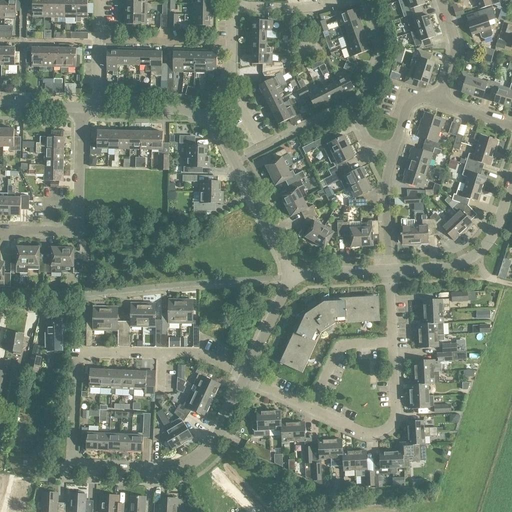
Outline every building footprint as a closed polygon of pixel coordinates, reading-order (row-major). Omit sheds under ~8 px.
[(16,0),(4,0),(4,19),(15,19),(16,0)] [(32,0),(32,18),(44,18),(44,0),(32,0)] [(44,0),(44,18),(51,18),(51,23),(55,23),(55,22),(55,0),(44,0)] [(58,18),(66,18),(65,0),(55,0),(55,22),(55,23),(58,23),(58,18)] [(65,0),(66,18),(77,18),(76,0),(65,0)] [(88,0),(76,0),(77,18),(88,18),(88,0)] [(406,10),(408,16),(422,12),(420,6),(425,4),(423,0),(404,0),(408,10),(406,10)] [(480,0),(484,8),(492,5),(489,0),(480,0)] [(127,6),(125,6),(125,14),(142,14),(147,15),(147,3),(148,3),(125,3),(128,3),(127,6)] [(191,15),(210,16),(211,12),(213,12),(213,5),(197,4),(190,4),(190,15),(191,15)] [(479,18),(467,22),(472,35),(479,33),(481,38),(484,39),(491,37),(492,34),(490,29),(491,29),(488,21),(496,19),(492,8),(478,13),(479,18)] [(324,21),(316,23),(320,33),(328,31),(339,27),(339,26),(357,20),(353,10),(335,17),(337,22),(326,26),(324,21)] [(422,12),(408,16),(405,17),(411,33),(415,32),(432,26),(428,15),(423,17),(422,12)] [(142,14),(125,14),(125,25),(147,25),(147,19),(152,19),(152,15),(147,15),(142,14)] [(170,15),(170,29),(178,29),(178,15),(170,15)] [(191,15),(190,26),(210,26),(210,16),(191,15)] [(361,22),(358,23),(357,20),(339,26),(339,27),(340,27),(343,37),(348,35),(363,29),(361,22)] [(253,21),(252,31),(272,31),(273,21),(253,21)] [(432,26),(415,32),(411,33),(415,47),(418,46),(419,48),(432,44),(430,38),(435,36),(432,26)] [(364,38),(366,37),(363,29),(348,35),(343,37),(347,47),(346,47),(346,48),(365,41),(364,38)] [(250,34),(250,42),(266,42),(266,32),(272,32),(272,31),(252,31),(252,35),(250,34)] [(358,66),(354,56),(368,51),(365,41),(346,48),(350,57),(347,59),(348,62),(358,66)] [(252,53),(266,53),(272,53),(272,49),(266,49),(266,42),(250,42),(250,50),(252,50),(252,53)] [(15,48),(4,48),(4,66),(6,66),(6,71),(9,71),(9,66),(15,66),(15,63),(19,63),(19,53),(15,53),(15,48)] [(39,72),(43,72),(44,48),(32,48),(32,67),(39,67),(39,72)] [(47,67),(54,67),(54,48),(44,48),(43,72),(46,72),(47,67)] [(61,72),(65,73),(65,48),(54,48),(54,67),(61,67),(61,72)] [(76,49),(65,48),(65,73),(68,73),(68,67),(79,67),(80,56),(76,56),(76,49)] [(118,66),(129,66),(129,50),(122,49),(122,52),(118,52),(118,66)] [(129,66),(140,66),(140,50),(129,50),(129,66)] [(148,50),(140,50),(140,66),(146,66),(146,73),(151,73),(151,76),(151,72),(152,53),(148,53),(148,50)] [(173,73),(184,73),(184,50),(173,50),(173,73)] [(184,50),(184,73),(195,73),(195,67),(195,51),(187,51),(187,50),(184,50)] [(195,67),(195,73),(206,74),(206,54),(203,53),(203,51),(195,51),(195,67)] [(429,62),(431,56),(418,51),(416,57),(418,58),(414,68),(431,73),(435,63),(429,62)] [(118,66),(118,52),(107,52),(107,71),(113,72),(113,76),(117,76),(118,66)] [(161,82),(167,82),(167,67),(162,67),(162,53),(152,53),(151,72),(151,76),(161,76),(161,82)] [(252,53),(252,64),(268,64),(267,72),(283,69),(282,63),(272,63),(272,53),(266,53),(252,53)] [(468,53),(465,60),(474,63),(477,56),(468,53)] [(217,54),(206,54),(206,74),(216,74),(216,78),(221,78),(221,69),(217,69),(217,54)] [(322,60),(316,63),(319,67),(321,72),(327,69),(322,60)] [(362,69),(354,66),(351,73),(359,76),(362,69)] [(406,75),(404,83),(417,87),(419,81),(428,84),(431,73),(414,68),(412,77),(406,75)] [(259,86),(263,95),(275,89),(281,86),(281,87),(286,84),(282,76),(285,75),(283,69),(267,72),(271,79),(259,86)] [(345,71),(336,75),(345,93),(354,88),(345,71)] [(461,72),(457,86),(463,87),(461,93),(473,96),(478,80),(466,76),(467,74),(461,72)] [(344,94),(344,93),(345,93),(336,75),(335,76),(336,77),(332,79),(334,83),(328,86),(336,101),(342,97),(341,95),(344,94)] [(70,90),(80,90),(79,78),(69,78),(70,90)] [(491,96),(495,83),(488,81),(487,82),(478,80),(473,96),(482,99),(484,94),(491,96)] [(495,83),(491,96),(495,98),(493,103),(506,107),(511,90),(511,85),(511,84),(510,90),(499,86),(499,85),(495,83)] [(45,93),(54,94),(54,84),(45,84),(45,93)] [(62,85),(54,84),(54,94),(62,94),(62,85)] [(117,84),(106,84),(106,93),(117,94),(117,84)] [(328,86),(324,88),(321,84),(316,86),(325,103),(327,102),(328,104),(336,101),(328,86)] [(140,89),(140,94),(151,94),(151,85),(140,85),(140,89)] [(207,86),(204,94),(211,97),(214,89),(207,86)] [(275,89),(263,95),(265,98),(263,99),(266,106),(281,99),(279,95),(283,92),(281,87),(281,86),(275,89)] [(307,90),(306,90),(309,96),(315,108),(325,103),(316,86),(307,90)] [(192,97),(193,93),(193,89),(187,87),(185,96),(192,97)] [(306,90),(307,90),(306,87),(301,90),(301,89),(297,91),(301,100),(309,96),(306,90)] [(193,89),(193,93),(192,97),(198,99),(200,90),(193,89)] [(272,112),(274,116),(286,109),(291,107),(288,101),(283,104),(281,99),(266,106),(270,114),(272,112)] [(291,107),(286,109),(274,116),(279,125),(291,119),(294,124),(303,120),(301,115),(296,116),(291,107)] [(443,126),(445,121),(425,114),(423,120),(422,120),(420,125),(440,131),(442,126),(443,126)] [(455,123),(451,135),(457,137),(458,135),(460,125),(455,123)] [(439,150),(441,144),(438,143),(440,137),(439,137),(440,131),(420,125),(418,131),(419,131),(418,137),(435,142),(433,148),(435,148),(439,150)] [(9,151),(20,151),(21,137),(14,137),(14,130),(3,129),(2,147),(9,147),(9,151)] [(101,149),(108,149),(109,131),(98,131),(97,142),(91,142),(91,155),(101,155),(101,149)] [(115,161),(112,161),(112,167),(119,167),(119,150),(119,149),(120,132),(109,131),(108,149),(115,149),(115,161)] [(119,149),(130,150),(130,132),(120,132),(119,149)] [(130,150),(141,150),(141,132),(130,132),(130,150)] [(141,150),(151,150),(152,132),(141,132),(141,150)] [(152,132),(151,150),(163,151),(163,133),(152,132)] [(480,141),(478,148),(495,154),(499,142),(476,134),(474,140),(480,141)] [(458,135),(457,137),(453,148),(459,150),(464,136),(458,135)] [(187,144),(186,156),(206,157),(207,146),(192,146),(192,137),(179,136),(179,144),(187,144)] [(36,143),(36,148),(63,149),(63,137),(45,137),(40,137),(40,143),(36,143)] [(322,148),(328,158),(333,156),(350,147),(345,137),(328,145),(322,148)] [(327,143),(324,138),(314,143),(316,148),(327,143)] [(350,147),(333,156),(328,158),(331,165),(333,163),(335,167),(328,170),(331,176),(348,168),(345,162),(355,157),(350,147)] [(44,159),(63,160),(63,149),(36,148),(36,153),(45,153),(44,159)] [(433,154),(414,148),(414,149),(412,149),(411,149),(410,153),(410,154),(409,160),(410,160),(429,166),(431,160),(435,161),(437,155),(440,154),(442,151),(439,150),(435,148),(433,154)] [(460,163),(466,165),(480,169),(482,163),(491,166),(495,154),(478,148),(475,155),(469,153),(467,161),(461,159),(460,163)] [(265,166),(271,176),(287,168),(282,158),(288,155),(285,149),(272,156),(275,161),(265,166)] [(135,161),(133,153),(127,155),(129,163),(135,161)] [(169,156),(159,156),(159,170),(169,170),(169,156)] [(184,167),(184,173),(198,173),(198,167),(209,168),(209,157),(206,157),(186,156),(186,167),(184,167)] [(29,170),(35,170),(36,170),(63,171),(63,160),(44,159),(44,165),(29,165),(29,170)] [(405,171),(425,177),(426,177),(432,179),(433,174),(429,172),(431,167),(429,166),(410,160),(408,165),(407,165),(405,171)] [(468,177),(466,185),(483,190),(487,178),(478,175),(480,169),(466,165),(462,175),(468,177)] [(111,188),(110,180),(116,180),(115,168),(93,169),(94,189),(111,188)] [(306,177),(303,171),(295,175),(293,171),(290,172),(287,168),(271,176),(275,186),(285,181),(288,187),(301,181),(300,180),(306,177)] [(349,188),(350,188),(367,180),(364,176),(367,175),(363,168),(361,169),(351,173),(348,168),(331,176),(332,177),(320,183),(323,188),(327,186),(327,187),(340,180),(345,190),(349,188)] [(35,174),(44,175),(44,181),(63,181),(63,171),(36,170),(35,174)] [(423,189),(425,183),(424,183),(425,177),(405,171),(404,176),(405,177),(403,182),(423,189)] [(200,182),(200,192),(223,193),(223,192),(220,192),(220,182),(206,181),(206,176),(182,176),(182,182),(200,182)] [(367,180),(350,188),(355,198),(372,190),(367,180)] [(291,192),(281,197),(286,207),(303,199),(307,197),(304,190),(306,190),(304,185),(303,185),(301,181),(288,187),(291,192)] [(470,199),(479,202),(483,190),(466,185),(464,191),(458,189),(456,194),(454,194),(452,200),(454,201),(460,203),(459,203),(461,204),(470,207),(468,205),(470,199)] [(20,198),(15,198),(15,192),(12,192),(8,192),(7,198),(10,197),(9,216),(21,216),(21,210),(28,210),(29,196),(20,196),(20,198)] [(194,202),(194,211),(213,211),(213,203),(223,203),(223,193),(200,192),(200,203),(194,202)] [(10,197),(7,198),(0,197),(0,215),(9,216),(10,197)] [(303,199),(286,207),(291,217),(301,212),(304,218),(316,211),(313,205),(308,208),(303,199)] [(456,214),(451,219),(463,232),(473,223),(467,216),(473,210),(470,207),(461,204),(459,203),(453,209),(456,214)] [(441,208),(436,213),(440,217),(446,212),(441,208)] [(316,211),(304,218),(306,223),(319,217),(316,211)] [(422,225),(415,226),(416,244),(428,243),(428,236),(438,235),(431,219),(427,219),(427,216),(422,216),(423,219),(422,219),(422,225)] [(398,243),(402,243),(402,244),(416,244),(415,226),(408,226),(407,218),(401,219),(402,234),(400,234),(400,235),(398,235),(398,243)] [(444,230),(454,241),(463,232),(451,219),(446,224),(440,218),(436,222),(433,219),(431,219),(438,235),(444,230)] [(305,238),(316,244),(325,228),(315,221),(305,238)] [(373,235),(379,234),(378,221),(372,221),(369,221),(367,224),(362,224),(362,228),(363,246),(373,246),(373,235)] [(345,223),(346,237),(350,236),(351,247),(363,246),(362,228),(350,229),(350,222),(345,223)] [(346,237),(345,223),(337,223),(338,237),(346,237)] [(325,228),(316,244),(325,249),(334,232),(325,228)] [(17,258),(11,258),(11,272),(16,272),(16,274),(28,274),(28,266),(28,247),(17,247),(17,258)] [(39,272),(45,273),(45,258),(39,258),(40,247),(28,247),(28,266),(28,274),(28,270),(39,270),(39,272)] [(45,273),(63,273),(64,248),(52,247),(52,258),(45,258),(45,273)] [(63,273),(80,273),(80,270),(82,270),(83,259),(74,259),(74,248),(64,248),(63,273)] [(511,261),(503,259),(501,267),(508,270),(511,261)] [(0,287),(10,288),(11,273),(4,273),(5,262),(0,262),(0,287)] [(468,292),(457,293),(457,299),(452,299),(452,303),(468,302),(468,292)] [(302,373),(321,333),(335,323),(380,321),(379,296),(323,299),(303,313),(280,363),(302,373)] [(442,299),(423,300),(424,312),(443,311),(450,311),(449,299),(442,300),(442,299)] [(169,323),(181,324),(181,300),(169,300),(169,315),(162,314),(162,320),(162,334),(168,334),(168,323),(169,323)] [(181,300),(181,324),(193,324),(193,335),(199,335),(199,321),(193,320),(193,300),(181,300)] [(130,336),(130,327),(143,327),(143,304),(131,303),(131,322),(124,322),(124,336),(130,336)] [(143,304),(143,327),(156,327),(156,334),(162,334),(162,320),(155,320),(155,304),(143,304)] [(93,323),(87,323),(86,337),(92,337),(93,331),(105,331),(106,307),(94,307),(93,323)] [(106,307),(105,331),(118,331),(118,336),(124,336),(124,322),(117,322),(118,307),(106,307)] [(437,324),(443,323),(443,311),(424,312),(424,324),(437,323),(437,324)] [(490,312),(482,312),(483,320),(490,320),(490,312)] [(47,351),(62,351),(62,332),(66,332),(66,324),(62,324),(62,323),(47,323),(47,333),(45,333),(45,348),(47,348),(47,351)] [(418,324),(419,336),(438,335),(444,335),(443,323),(437,324),(437,323),(424,324),(418,324)] [(489,326),(480,326),(480,334),(490,334),(489,326)] [(24,335),(9,333),(4,358),(20,361),(24,335)] [(420,348),(438,347),(438,341),(444,341),(444,335),(438,335),(419,336),(420,348)] [(231,356),(235,346),(229,343),(224,353),(231,356)] [(442,344),(443,353),(456,352),(457,352),(457,344),(442,344)] [(437,362),(452,361),(458,361),(458,353),(457,353),(457,352),(456,352),(443,353),(437,353),(437,362)] [(42,358),(32,355),(28,372),(38,374),(42,358)] [(414,361),(415,373),(434,372),(439,372),(441,371),(440,363),(435,364),(435,360),(414,361)] [(61,367),(53,367),(53,376),(61,375),(61,367)] [(199,374),(194,385),(199,387),(215,395),(220,384),(207,378),(209,372),(198,367),(196,373),(199,374)] [(89,388),(101,389),(102,370),(90,369),(89,388)] [(113,371),(102,370),(101,389),(112,389),(113,371)] [(113,371),(112,389),(112,394),(116,394),(116,390),(123,390),(124,371),(113,371)] [(135,372),(124,371),(123,390),(130,390),(130,395),(134,396),(134,391),(135,372)] [(146,372),(135,372),(134,391),(145,391),(145,397),(151,398),(152,394),(155,394),(155,380),(146,380),(146,372)] [(439,372),(434,372),(415,373),(416,385),(428,384),(439,384),(439,372)] [(25,377),(16,375),(14,385),(23,387),(25,377)] [(186,382),(177,378),(177,383),(184,386),(186,382)] [(410,385),(410,397),(429,396),(428,384),(416,385),(410,385)] [(199,387),(194,385),(193,385),(194,385),(189,396),(193,398),(210,406),(215,395),(199,387)] [(362,397),(363,405),(373,404),(372,395),(362,397)] [(205,417),(210,406),(193,398),(189,396),(184,407),(180,405),(178,409),(188,416),(192,410),(205,417)] [(433,396),(429,396),(410,397),(411,409),(430,408),(434,408),(433,396)] [(450,405),(434,406),(435,413),(451,412),(450,405)] [(184,422),(188,416),(178,409),(174,414),(180,419),(171,424),(183,444),(193,438),(184,422)] [(281,411),(269,412),(269,431),(281,430),(281,424),(281,411)] [(257,422),(253,422),(253,430),(255,431),(265,431),(265,436),(270,436),(269,431),(269,412),(257,412),(257,422)] [(408,421),(408,433),(438,432),(437,427),(424,428),(424,420),(408,421)] [(293,423),(294,442),(306,441),(305,422),(293,423)] [(282,442),(294,442),(293,423),(281,424),(281,430),(282,442)] [(173,450),(183,444),(171,424),(166,427),(168,431),(163,434),(173,450)] [(98,450),(99,431),(88,431),(88,428),(82,428),(81,443),(87,443),(87,449),(98,450)] [(98,450),(109,450),(110,432),(99,431),(98,450)] [(120,451),(121,432),(110,432),(109,450),(120,451)] [(120,451),(131,452),(132,433),(121,432),(120,451)] [(425,444),(424,437),(438,436),(438,432),(408,433),(409,443),(409,445),(419,444),(419,445),(425,444)] [(132,433),(131,452),(143,452),(144,433),(132,433)] [(343,466),(343,458),(343,452),(342,439),(330,440),(331,459),(331,467),(343,466)] [(331,459),(330,440),(318,441),(319,459),(331,459)] [(420,461),(419,445),(419,444),(409,445),(409,443),(404,443),(400,447),(401,452),(403,452),(404,462),(404,468),(411,467),(410,461),(420,461)] [(253,453),(271,461),(270,451),(257,445),(253,453)] [(312,447),(304,448),(305,464),(313,464),(312,447)] [(343,471),(355,470),(355,451),(343,452),(343,458),(343,466),(343,471)] [(355,451),(355,470),(356,476),(361,476),(360,470),(368,470),(367,451),(355,451)] [(7,452),(2,473),(38,478),(42,456),(7,452)] [(382,469),(388,469),(388,474),(393,474),(392,468),(391,452),(379,453),(380,469),(382,469)] [(391,452),(392,468),(393,474),(397,473),(397,468),(404,468),(404,462),(403,452),(401,452),(391,452)] [(282,455),(274,455),(274,463),(282,468),(282,455)] [(321,464),(314,465),(314,481),(322,481),(321,464)] [(380,469),(375,469),(376,487),(383,487),(382,469),(380,469)] [(375,487),(374,472),(366,473),(367,487),(375,487)] [(208,479),(198,488),(214,505),(224,496),(218,490),(219,490),(214,484),(213,485),(208,479)] [(78,493),(78,494),(71,494),(70,506),(69,506),(68,511),(93,511),(93,509),(86,509),(86,495),(85,495),(85,493),(84,492),(79,492),(78,493)] [(43,493),(42,511),(65,511),(57,511),(58,493),(43,493)] [(124,511),(124,508),(119,507),(118,506),(118,496),(102,495),(101,511),(124,511)] [(137,498),(131,498),(130,511),(145,511),(146,497),(137,497),(137,498)] [(162,498),(154,504),(154,510),(155,510),(155,511),(177,511),(177,509),(180,509),(180,500),(178,500),(178,499),(162,498)]
